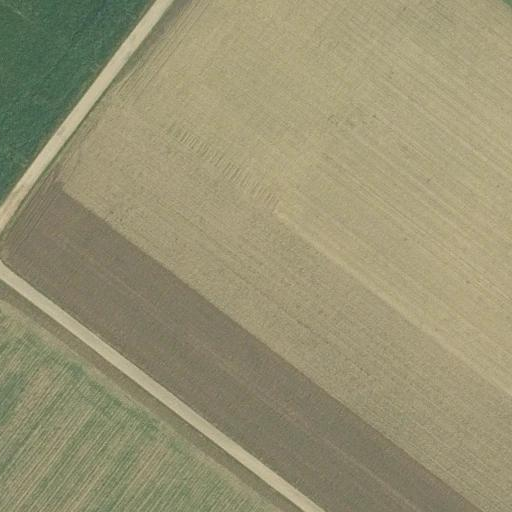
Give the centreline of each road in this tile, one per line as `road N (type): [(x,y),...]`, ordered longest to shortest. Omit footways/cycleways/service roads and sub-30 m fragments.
road 1 (track): [(0,273),(312,511)]
road 2 (track): [(0,217),(166,0)]
